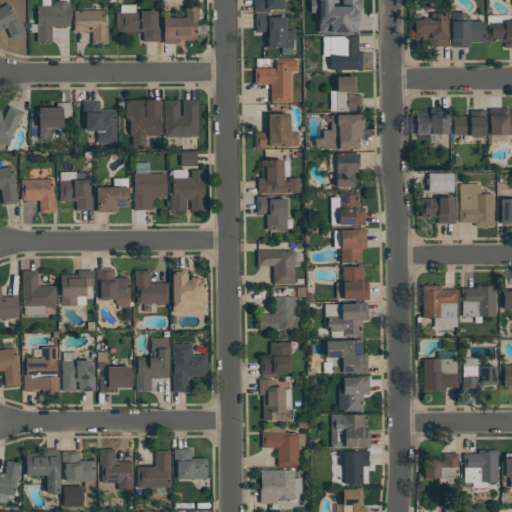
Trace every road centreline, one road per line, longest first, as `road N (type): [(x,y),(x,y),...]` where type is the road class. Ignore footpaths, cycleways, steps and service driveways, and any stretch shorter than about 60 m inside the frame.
road 1 (residential): [(393,0),(401,511)]
road 2 (residential): [(224,0),(228,511)]
road 3 (residential): [(0,425),(228,425)]
road 4 (residential): [(0,243),(227,241)]
road 5 (residential): [(0,73),(225,72)]
